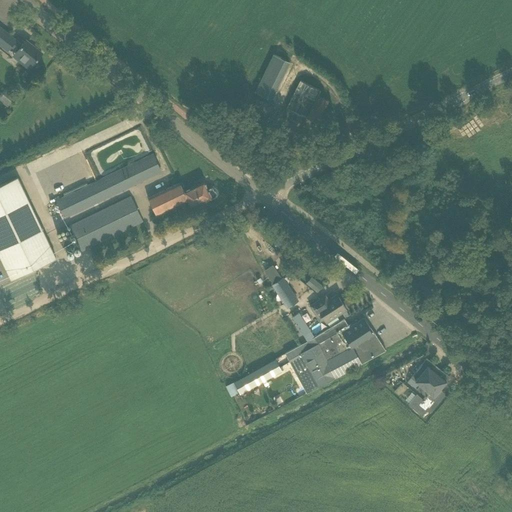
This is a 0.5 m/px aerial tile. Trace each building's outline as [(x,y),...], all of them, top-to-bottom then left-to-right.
[(0,44),(7,50),(11,46),(25,58),(21,62),(29,68),(35,61),(37,58),(39,59),(41,56),(40,55),(42,53),(33,47),(25,41),(22,45),(16,40),(0,26),(0,44)] [(270,100),(274,91),(289,61),(273,54),(254,92),(270,100)] [(318,96),(321,90),(300,80),(286,108),(317,123),(328,100),(318,96)] [(4,88),(0,92),(0,100),(7,107),(15,97),(4,88)] [(64,217),(64,218),(161,172),(153,154),(56,200),(62,214),(64,217)] [(56,258),(51,249),(18,177),(0,185),(0,257),(6,271),(10,280),(56,258)] [(213,198),(215,196),(216,194),(215,191),(213,190),(212,187),(207,189),(203,182),(183,191),(179,182),(147,197),(155,215),(187,199),(191,207),(210,198),(213,198)] [(83,250),(142,221),(144,220),(132,195),(71,225),(73,230),(67,233),(68,235),(59,239),(63,247),(77,239),(83,250)] [(272,264),(264,270),(273,284),(271,285),(286,307),(298,299),(283,277),(282,278),(272,264)] [(300,274),(303,270),(297,265),(294,269),(300,274)] [(322,285),(312,276),(307,283),(317,291),(322,285)] [(346,309),(336,294),(323,303),(320,299),(310,305),(315,314),(319,311),(326,322),(342,312),(345,310),(346,309)] [(299,313),(292,317),(303,336),(310,332),(299,313)] [(384,350),(373,332),(371,332),(368,328),(369,327),(363,317),(348,327),(344,318),(313,337),(308,340),(284,352),(293,368),(305,392),(385,350),(384,350)] [(274,346),(263,351),(268,361),(279,355),(274,346)] [(275,359),(234,382),(241,393),(282,370),(275,359)] [(426,410),(428,407),(434,399),(435,398),(441,391),(439,389),(446,381),(427,365),(415,381),(420,385),(416,389),(425,396),(422,399),(416,394),(409,403),(421,415),(426,410)] [(428,407),(426,410),(430,413),(445,394),(441,391),(435,398),(434,399),(428,407)]
